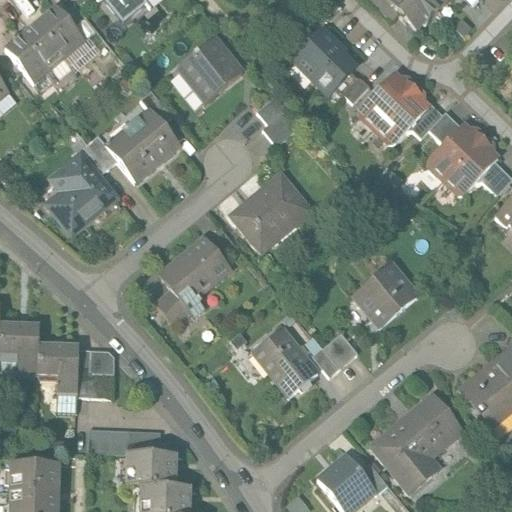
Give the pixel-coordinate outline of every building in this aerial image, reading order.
[(138,0),(102,0),(100,2),(121,27),(145,7),(138,0)] [(417,0),(381,0),(378,3),(414,38),(435,17),(417,0)] [(417,0),(435,17),(450,0),(417,0)] [(54,9),(27,31),(58,68),(84,46),(54,9)] [(27,31),(0,53),(31,90),(58,68),(27,31)] [(288,66),(326,104),(357,72),(346,61),(346,55),(322,32),(288,66)] [(214,42),(172,77),(202,112),(244,76),(214,42)] [(398,82),(393,77),(355,117),(355,122),(371,137),(415,89),(407,81),(398,82)] [(359,82),(342,100),(351,108),(368,90),(359,82)] [(425,97),(415,89),(371,137),(385,151),(392,150),(408,133),(429,111),(425,106),(425,97)] [(255,116),(267,130),(289,111),(277,97),(255,116)] [(139,107),(146,115),(160,132),(170,123),(149,98),(139,107)] [(429,111),(408,133),(420,143),(427,135),(443,150),(459,132),(444,118),(442,121),(430,110),(429,111)] [(146,115),(101,153),(114,168),(134,191),(178,153),(160,132),(146,115)] [(468,134),(462,129),(459,132),(443,150),(424,169),(424,173),(440,188),(485,142),(476,134),(468,134)] [(494,150),(485,142),(440,188),(454,202),(461,202),(478,185),(494,168),(499,163),(493,158),(494,150)] [(114,168),(101,153),(94,144),(79,158),(98,181),(114,168)] [(98,181),(79,158),(44,187),(55,200),(40,212),(69,247),(118,205),(98,181)] [(511,185),(494,168),(478,185),(495,202),(511,185)] [(260,262),(314,216),(279,176),(226,221),(260,262)] [(511,203),(496,220),(511,235),(511,203)] [(231,276),(201,241),(154,280),(168,296),(185,315),(231,276)] [(392,269),(349,303),(377,338),(420,304),(392,269)] [(185,315),(168,296),(153,309),(171,331),(186,317),(185,315)] [(36,334),(0,332),(0,364),(15,365),(14,385),(34,385),(35,354),(36,334)] [(284,337),(250,362),(283,406),(317,380),(284,337)] [(340,339),(311,362),(327,382),(356,359),(340,339)] [(511,350),(455,396),(494,444),(511,429),(511,350)] [(77,356),(35,354),(34,385),(55,386),(54,405),(75,405),(77,356)] [(107,357),(77,356),(75,405),(112,406),(114,363),(107,357)] [(431,398),(365,452),(407,503),(442,475),(433,464),(464,438),(431,398)] [(159,461),(159,437),(87,436),(87,461),(123,461),(159,461)] [(159,461),(123,461),(122,498),(135,498),(175,498),(175,462),(159,461)] [(314,485),(334,511),(359,511),(375,501),(357,478),(345,461),(314,485)] [(368,469),(357,478),(375,501),(386,492),(368,469)] [(6,472),(4,511),(56,511),(58,474),(6,472)] [(188,511),(188,499),(175,498),(135,498),(134,511),(188,511)]
